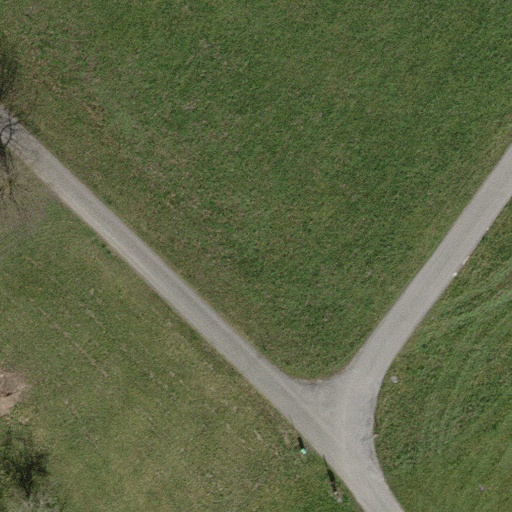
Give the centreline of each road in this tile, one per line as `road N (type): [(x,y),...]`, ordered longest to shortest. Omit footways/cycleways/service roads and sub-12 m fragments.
road 1 (track): [(0,123),(321,432)]
road 2 (track): [(321,432),(511,164)]
